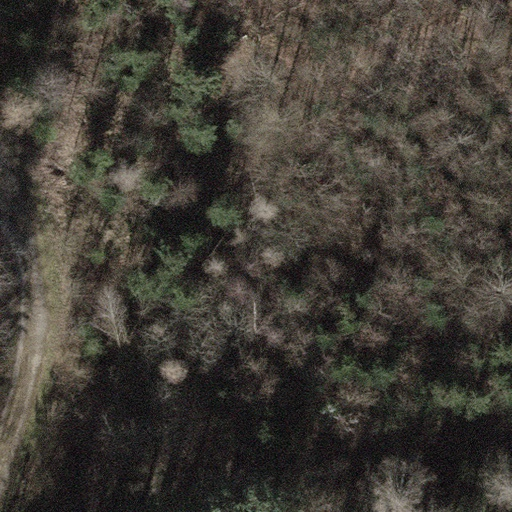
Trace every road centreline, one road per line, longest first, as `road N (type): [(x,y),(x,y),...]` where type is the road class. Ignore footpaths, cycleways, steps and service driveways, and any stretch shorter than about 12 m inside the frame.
road 1 (track): [(511,431),(226,474),(92,511)]
road 2 (track): [(0,475),(31,400),(44,310),(28,194),(0,149)]
